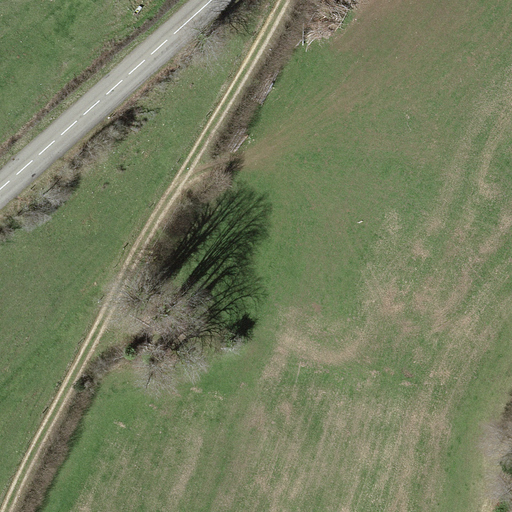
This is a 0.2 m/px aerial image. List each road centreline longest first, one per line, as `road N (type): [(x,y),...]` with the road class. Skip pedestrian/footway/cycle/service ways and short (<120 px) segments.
road 1 (track): [(284,0),(160,208),(8,511)]
road 2 (secondary): [(0,187),(210,0)]
